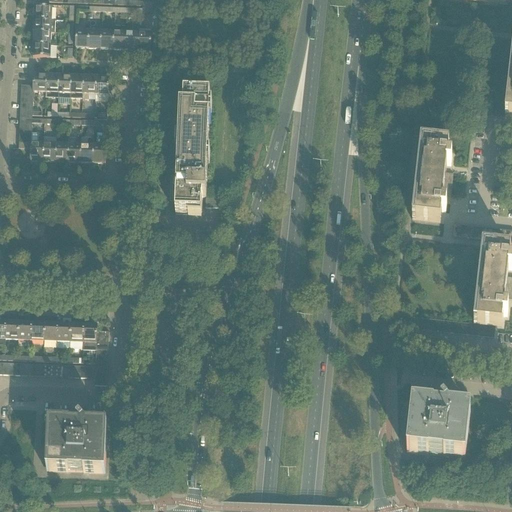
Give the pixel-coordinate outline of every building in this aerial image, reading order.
[(34,21),(52,22),(52,9),(52,7),(40,6),(40,9),(34,8),(34,9),(35,9),(34,21)] [(33,33),(33,34),(51,34),(54,35),(55,22),(52,22),(34,21),(34,33),(33,33)] [(125,51),(126,33),(126,27),(114,27),(114,32),(113,50),(125,50),(125,51)] [(126,33),(125,51),(126,51),(126,50),(137,51),(138,51),(138,33),(138,30),(139,28),(133,28),(133,33),(126,33)] [(138,33),(138,51),(150,51),(150,52),(156,52),(157,31),(151,30),(151,31),(138,30),(138,33)] [(88,49),(89,31),(76,31),(75,49),(76,49),(76,48),(88,49)] [(100,50),(101,32),(89,31),(88,49),(100,49),(100,50)] [(112,50),(113,50),(114,32),(101,32),(100,50),(101,50),(101,49),(113,50),(112,50)] [(33,45),(33,46),(50,47),(50,46),(51,46),(51,34),(33,34),(34,34),(33,45)] [(32,58),(32,59),(34,59),(48,59),(50,59),(56,60),(57,47),(50,47),(33,46),(33,58),(32,58)] [(33,87),(33,93),(46,94),(46,76),(46,77),(34,76),(33,87)] [(47,76),(46,76),(46,94),(45,99),(58,99),(59,77),(58,77),(47,77),(47,76)] [(59,77),(58,99),(70,100),(71,77),(71,78),(59,77)] [(71,77),(70,100),(83,100),(83,78),(71,78),(71,77)] [(84,78),(83,78),(83,100),(88,101),(88,96),(95,96),(96,78),(96,79),(84,78)] [(96,78),(95,96),(108,96),(109,79),(108,79),(96,79),(96,78)] [(176,203),(175,215),(202,216),(202,204),(203,198),(206,198),(211,97),(181,95),(177,177),(176,203)] [(94,127),(94,130),(106,131),(107,122),(97,122),(97,123),(94,123),(94,127)] [(31,150),(30,162),(31,162),(31,161),(42,161),(42,162),(43,162),(43,161),(44,145),(44,139),(38,138),(39,134),(31,134),(31,138),(31,144),(31,150)] [(81,146),(80,164),(80,163),(92,163),(92,164),(93,147),(93,140),(88,139),(87,146),(81,146)] [(79,164),(80,164),(81,146),(81,141),(68,141),(68,146),(68,163),(68,162),(80,163),(79,164)] [(421,143),(415,193),(412,221),(440,224),(441,217),(440,217),(441,213),(446,214),(447,205),(440,204),(441,196),(451,197),(453,175),(443,174),(444,166),(451,167),(452,158),(447,158),(447,153),(448,154),(449,146),(421,143)] [(55,163),(56,145),(44,145),(43,161),(55,162),(55,163)] [(67,163),(68,163),(68,146),(56,145),(55,163),(55,162),(67,162),(67,163)] [(93,147),(92,164),(93,164),(93,163),(104,164),(104,165),(105,165),(106,147),(93,147)] [(213,198),(206,198),(205,210),(213,210),(213,198)] [(213,210),(221,210),(221,198),(213,198),(213,210)] [(489,327),(495,328),(502,329),(502,321),(502,317),(507,318),(508,309),(501,308),(502,300),(511,301),(511,279),(504,278),(505,270),(511,271),(511,262),(508,262),(509,258),(510,251),(482,248),(481,259),(483,260),(481,276),(479,276),(476,297),(479,298),(477,314),(475,314),(473,325),(478,326),(484,327),(489,327)] [(5,342),(18,342),(19,325),(11,325),(11,323),(6,323),(5,342)] [(18,342),(31,343),(32,324),(27,324),(27,325),(19,325),(18,342)] [(31,343),(44,343),(45,326),(37,326),(37,325),(32,324),(31,343)] [(44,349),(57,349),(58,325),(53,325),(53,326),(45,326),(44,343),(44,349)] [(57,349),(70,350),(71,327),(63,327),(63,326),(58,325),(57,349)] [(70,350),(70,351),(83,351),(84,326),(79,326),(79,328),(71,327),(70,350)] [(97,339),(97,333),(97,328),(89,328),(89,327),(84,326),(83,351),(83,352),(96,352),(96,351),(96,345),(97,339)] [(443,458),(462,461),(468,412),(449,410),(444,403),(438,397),(437,397),(436,399),(435,400),(434,400),(434,401),(433,402),(433,403),(432,408),(415,406),(409,455),(428,457),(429,454),(443,455),(443,458)] [(84,471),(84,475),(103,475),(105,427),(85,426),(84,425),(84,424),(80,420),(75,415),(74,416),(73,417),(72,418),(72,419),(71,420),(71,421),(70,425),(51,425),(49,473),(68,474),(69,470),(84,471)]
